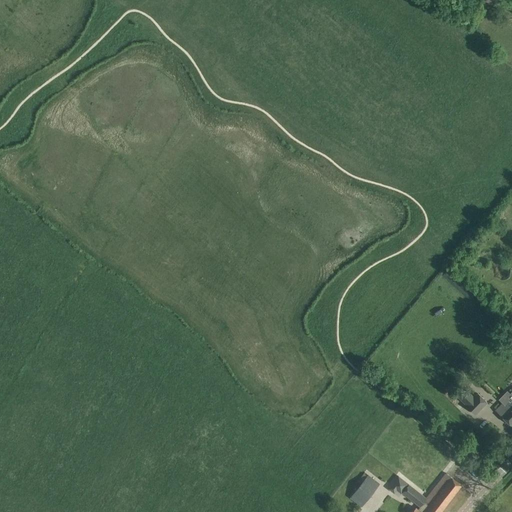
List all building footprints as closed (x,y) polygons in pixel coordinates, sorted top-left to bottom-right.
[(466,389),(458,397),(467,405),(466,406),(475,414),(487,402),(477,393),(474,397),(466,389)] [(511,426),(511,396),(509,393),(493,409),(504,420),(511,427),(511,426)] [(364,473),(357,481),(361,484),(367,476),(364,473)] [(410,511),(446,511),(465,488),(457,482),(446,473),(426,498),(408,484),(402,492),(419,507),(417,509),(415,508),(410,511)] [(362,506),(379,484),(368,475),(367,476),(361,484),(350,497),(362,506)]
